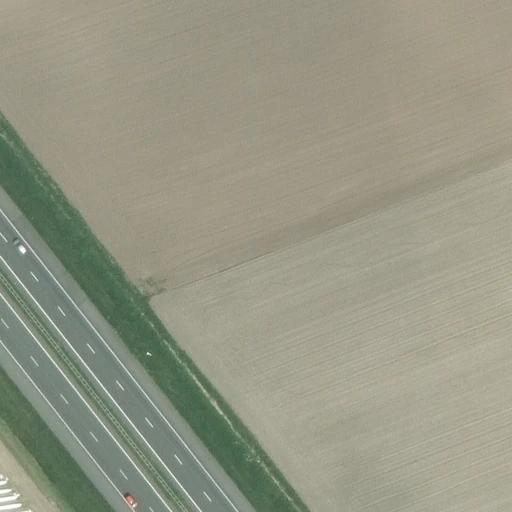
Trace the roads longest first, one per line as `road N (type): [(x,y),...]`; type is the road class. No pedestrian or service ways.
road 1 (motorway): [(217,511),(0,234)]
road 2 (motorway): [(0,321),(149,511)]
